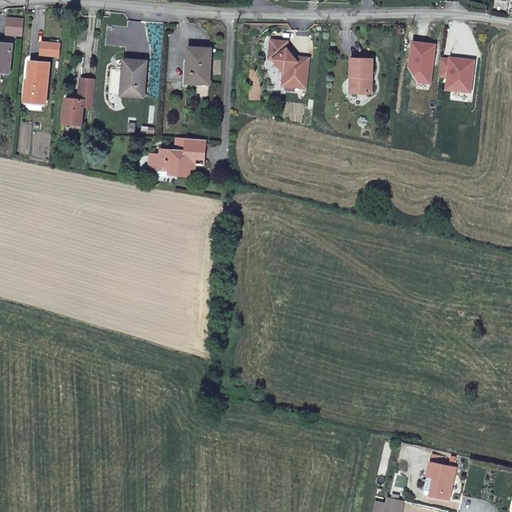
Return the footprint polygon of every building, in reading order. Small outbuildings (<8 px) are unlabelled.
[(8,34),(23,36),(24,20),(9,19),(8,34)] [(120,36),(124,29),(110,20),(106,27),(120,36)] [(309,58),(298,56),(295,58),(287,48),(288,41),(271,39),(269,57),(273,58),(284,70),(282,85),(305,88),(309,58)] [(12,44),(0,42),(0,77),(1,72),(8,73),(12,44)] [(435,47),(412,44),(408,69),(411,73),(418,74),(417,83),(429,85),(435,47)] [(210,48),(188,47),(186,82),(209,84),(210,48)] [(371,94),(372,60),(350,59),(350,77),(353,77),(353,94),(371,94)] [(123,60),(122,78),(127,79),(126,95),(143,97),(146,61),(123,60)] [(450,62),(441,61),(438,79),(447,80),(446,87),(451,92),(469,95),(474,64),(462,62),(462,65),(459,65),(459,62),(450,60),(450,62)] [(49,63),(31,61),(27,100),(28,108),(41,110),(42,102),(45,102),(49,63)] [(93,107),(96,80),(81,78),(79,99),(66,98),(63,120),(71,121),(71,124),(81,125),(83,106),(93,107)] [(204,160),(206,140),(177,137),(176,150),(161,149),(160,154),(150,153),(148,168),(157,169),(156,174),(169,176),(169,174),(189,176),(190,169),(191,159),(204,160)] [(191,159),(190,169),(196,170),(197,165),(204,166),(204,160),(191,159)] [(423,493),(441,498),(442,494),(450,495),(452,484),(455,468),(430,463),(427,476),(434,478),(431,489),(425,488),(423,493)] [(425,488),(431,489),(434,478),(427,476),(425,488)] [(400,511),(403,502),(388,498),(387,505),(385,511),(400,511)] [(385,511),(387,505),(377,503),(374,511),(385,511)]
